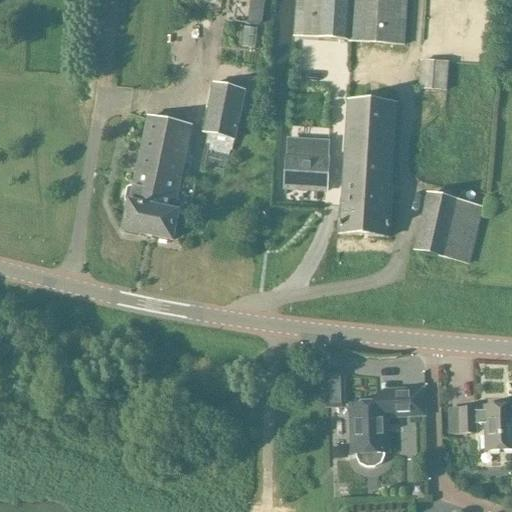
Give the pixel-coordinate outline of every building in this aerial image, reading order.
[(296,0),(294,38),(349,41),(352,0),(296,0)] [(352,0),(349,41),(349,43),(404,46),(406,0),(352,0)] [(447,92),(448,65),(421,63),(419,91),(447,92)] [(232,157),(247,92),(216,85),(204,134),(219,137),(215,153),(232,157)] [(388,243),(396,111),(347,108),(339,240),(388,243)] [(148,120),(139,162),(182,172),(192,129),(148,120)] [(328,195),(329,162),(320,162),(320,157),(309,156),(309,161),(287,160),(286,192),(328,195)] [(173,214),(182,172),(139,162),(133,189),(128,190),(125,202),(130,206),(124,232),(172,242),(178,215),(173,214)] [(466,267),(479,211),(425,198),(412,253),(466,267)] [(326,373),(324,373),(325,408),(329,408),(333,408),(345,408),(344,372),(326,373)] [(354,455),(356,455),(356,459),(360,466),(367,469),(375,469),(382,465),(385,457),(385,454),(386,453),(385,416),(398,415),(425,415),(427,415),(426,389),(425,389),(384,390),(383,392),(383,396),(383,406),(353,407),(354,455)] [(474,408),(460,409),(460,411),(461,435),(475,434),(475,426),(486,425),(487,452),(511,451),(511,407),(485,408),(485,413),(475,413),(474,410),(474,408)]
